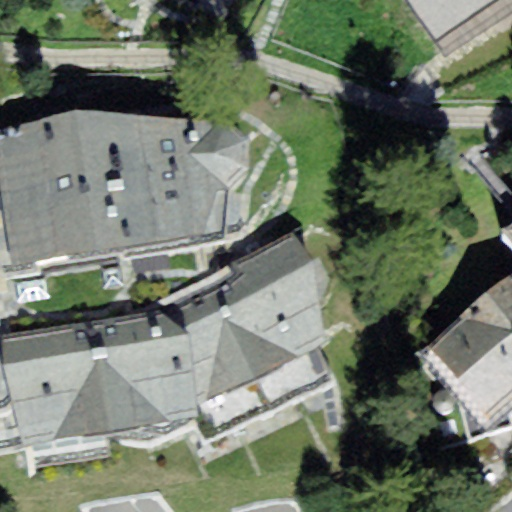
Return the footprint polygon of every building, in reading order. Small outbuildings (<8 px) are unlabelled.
[(402,0),(434,46),(499,0),(402,0)] [(0,142),(0,240),(4,275),(185,251),(169,125),(75,120),(26,126),(0,142)] [(511,229),(496,242),(511,261),(511,229)] [(293,237),(151,311),(184,336),(187,404),(222,388),(225,394),(281,367),(278,361),(328,337),(313,263),(293,237)] [(511,287),(420,360),(479,434),(511,407),(511,287)] [(157,430),(156,423),(189,417),(187,404),(184,336),(151,311),(0,341),(0,362),(13,445),(58,438),(59,446),(157,430)]
